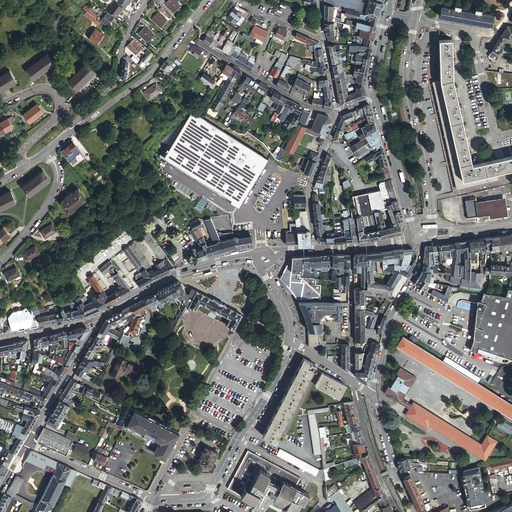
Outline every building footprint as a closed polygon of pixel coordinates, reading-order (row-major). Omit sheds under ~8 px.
[(118,3),(115,1),(114,0),(106,10),(115,16),(122,6),(118,3)] [(168,0),(165,4),(168,7),(167,7),(173,12),(175,10),(177,11),(179,9),(177,7),(180,5),(176,1),(177,0),(168,0)] [(325,0),(325,4),(334,6),(343,8),(343,4),(366,9),(367,7),(337,1),(336,0),(325,0)] [(130,12),(133,8),(127,4),(125,6),(124,8),(130,12)] [(325,4),(324,4),(325,19),(331,20),(334,6),(325,4)] [(343,8),(344,8),(347,8),(355,10),(355,11),(356,12),(361,13),(364,14),(365,14),(366,9),(343,4),(343,8)] [(365,14),(368,15),(378,18),(381,8),(367,4),(367,7),(366,9),(365,14)] [(491,25),(492,15),(441,5),(439,15),(453,18),(476,22),(491,25)] [(235,24),(243,15),(236,8),(227,17),(235,24)] [(355,10),(347,8),(346,15),(355,17),(356,12),(355,11),(355,10)] [(97,15),(91,10),(89,13),(95,18),(97,15)] [(89,13),(86,12),(84,15),(98,25),(101,22),(95,18),(89,13)] [(113,16),(106,12),(100,20),(107,25),(113,16)] [(160,27),(166,19),(161,14),(160,14),(158,12),(151,19),(154,22),(160,27)] [(368,29),(375,31),(378,18),(368,15),(367,19),(367,20),(371,20),(369,25),(368,29)] [(499,37),(503,40),(511,42),(511,26),(506,25),(499,37)] [(231,27),(229,26),(229,27),(222,36),(224,38),(230,28),(231,27)] [(287,31),(278,26),(274,35),(283,39),(287,31)] [(99,42),(104,35),(95,27),(90,34),(89,33),(87,36),(95,43),(97,41),(99,42)] [(146,42),(153,34),(147,29),(144,27),(138,34),(141,36),(140,37),(146,42)] [(365,37),(373,39),(375,31),(368,29),(361,28),(360,32),(366,33),(365,37)] [(214,36),(214,35),(207,31),(206,33),(205,35),(206,36),(212,39),(214,36)] [(206,36),(202,41),(208,45),(212,39),(206,36)] [(212,39),(208,45),(213,49),(220,40),(217,38),(214,36),(212,39)] [(359,36),(359,45),(372,46),(373,39),(365,37),(359,36)] [(498,49),(503,40),(499,37),(496,41),(493,46),(498,49)] [(511,153),(500,156),(489,158),(479,160),(469,163),(467,152),(463,135),(459,118),(455,99),(451,77),(450,67),(450,49),(450,38),(437,38),(438,79),(432,81),(454,185),(493,177),(492,170),(502,168),(504,168),(511,165),(511,153)] [(80,39),(77,42),(89,55),(92,52),(80,39)] [(142,47),(133,39),(126,46),(129,49),(135,55),(142,47)] [(309,43),(309,45),(313,45),(314,50),(315,54),(316,61),(302,58),(301,62),(311,65),(312,66),(325,64),(321,44),(318,42),(313,39),(313,42),(310,42),(309,43)] [(194,42),(191,40),(185,49),(189,51),(190,49),(193,44),(194,42)] [(220,40),(213,49),(219,52),(221,49),(225,43),(222,41),(220,40)] [(201,49),(193,44),(190,49),(199,53),(201,49)] [(359,45),(357,45),(356,50),(359,50),(359,51),(364,52),(364,54),(360,53),(360,54),(359,54),(355,54),(355,58),(369,59),(372,46),(359,45)] [(498,49),(493,46),(491,49),(490,52),(495,55),(498,49)] [(205,51),(201,49),(199,53),(197,56),(201,58),(204,54),(206,55),(207,52),(205,51)] [(228,53),(226,55),(234,60),(237,55),(232,52),(229,50),(228,53)] [(141,69),(152,55),(147,51),(145,53),(147,55),(144,59),(143,58),(138,65),(139,66),(141,69)] [(239,53),(237,55),(244,59),(247,55),(240,51),(239,53)] [(287,55),(281,52),(278,58),(279,58),(277,61),(282,64),(283,63),(288,55),(287,55)] [(54,63),(47,54),(26,69),(33,79),(54,63)] [(237,55),(234,60),(250,70),(253,65),(244,59),(237,55)] [(290,55),(286,64),(288,65),(292,59),(298,62),(300,58),(290,55)] [(369,59),(355,58),(355,59),(355,62),(357,62),(363,63),(362,66),(368,67),(369,59)] [(288,65),(289,66),(295,69),(298,62),(292,59),(288,65)] [(164,60),(160,66),(166,70),(170,64),(164,60)] [(86,63),(68,80),(76,88),(94,71),(86,63)] [(231,71),(232,68),(226,64),(222,71),(227,74),(228,75),(229,74),(231,71)] [(318,73),(326,71),(325,64),(312,66),(311,65),(311,70),(312,71),(314,71),(319,71),(318,73)] [(234,65),(232,68),(231,71),(238,75),(239,71),(241,69),(234,65)] [(160,66),(157,71),(162,75),(166,70),(160,66)] [(276,76),(280,69),(274,66),(270,73),(276,76)] [(485,70),(488,84),(494,83),(494,71),(485,70)] [(0,90),(16,81),(9,71),(0,76),(0,90)] [(209,86),(211,88),(212,88),(217,81),(203,72),(200,76),(204,80),(207,81),(211,84),(209,86)] [(302,76),(303,74),(299,72),(298,75),(311,82),(312,80),(302,76)] [(355,81),(359,82),(365,82),(366,74),(353,73),(353,76),(355,76),(355,81)] [(250,78),(245,75),(243,79),(241,83),(244,85),(245,85),(250,78)] [(293,87),(307,94),(310,85),(311,85),(297,77),(293,87)] [(249,88),(254,80),(250,78),(245,85),(244,88),(248,90),(249,88)] [(288,84),(278,79),(275,85),(284,90),(288,84)] [(258,83),(254,80),(249,88),(253,91),(256,86),(258,83)] [(226,81),(222,87),(228,91),(232,85),(226,81)] [(266,92),(269,87),(259,81),(258,83),(256,86),(266,92)] [(143,92),(149,99),(161,90),(156,82),(143,92)] [(228,91),(222,87),(219,93),(225,96),(228,91)] [(356,91),(360,99),(368,96),(365,88),(357,91),(356,91)] [(280,94),(274,90),(269,97),(276,102),(280,94)] [(330,92),(324,92),(325,96),(325,98),(325,100),(325,101),(323,107),(331,108),(333,107),(330,92)] [(283,104),(286,98),(280,94),(276,102),(278,103),(275,109),(280,111),(283,104)] [(351,103),(348,95),(347,94),(344,95),(344,96),(339,97),(340,105),(342,107),(351,103)] [(242,107),(243,107),(248,100),(244,97),(241,101),(239,105),(242,107)] [(292,101),(286,98),(283,104),(287,106),(290,108),(292,101)] [(313,98),(312,104),(312,105),(323,107),(324,100),(316,99),(313,98)] [(220,104),(215,101),(210,107),(216,111),(220,105),(220,104)] [(298,104),(292,101),(290,108),(293,110),(295,111),(298,104)] [(37,103),(30,109),(33,112),(36,116),(36,117),(43,111),(37,103)] [(297,118),(302,108),(302,107),(298,104),(295,111),(297,112),(294,117),(297,118)] [(290,108),(287,106),(280,118),(283,120),(288,113),(287,112),(290,108)] [(251,121),(253,117),(245,112),(240,109),(237,107),(233,113),(235,114),(245,120),(250,124),(252,122),(251,121)] [(30,109),(23,114),(29,122),(36,117),(36,116),(33,112),(30,109)] [(310,111),(304,109),(298,124),(305,126),(310,111)] [(180,170),(238,206),(268,159),(192,112),(166,154),(163,160),(180,170)] [(343,116),(342,117),(345,121),(346,121),(354,118),(351,112),(343,116)] [(374,120),(372,112),(366,114),(366,116),(367,117),(368,122),(374,120)] [(320,132),(322,133),(327,135),(332,121),(330,117),(318,113),(311,129),(320,132)] [(298,119),(297,118),(294,117),(294,116),(291,122),(286,119),(283,126),(282,125),(277,133),(283,136),(286,131),(290,134),(296,123),(298,119)] [(368,122),(367,117),(353,124),(354,125),(356,129),(361,127),(365,124),(365,123),(368,122)] [(0,122),(5,131),(12,126),(7,118),(0,122)] [(377,128),(374,120),(368,122),(365,123),(365,124),(361,127),(362,130),(363,131),(361,132),(362,133),(359,135),(359,136),(361,138),(377,128)] [(305,126),(298,124),(297,124),(291,137),(284,150),(294,153),(304,131),(306,127),(305,126)] [(320,132),(311,129),(309,128),(308,132),(319,136),(320,132)] [(350,146),(356,156),(380,140),(377,128),(361,138),(350,145),(350,146)] [(337,129),(333,138),(338,138),(342,137),(343,131),(337,129)] [(354,130),(351,132),(347,134),(350,138),(354,136),(355,138),(359,136),(359,135),(362,133),(361,132),(357,134),(355,130),(354,130)] [(287,139),(281,149),(284,150),(291,137),(288,136),(287,139)] [(325,139),(322,138),(315,152),(319,154),(325,139)] [(358,158),(370,150),(381,144),(380,140),(356,156),(358,158)] [(73,142),(69,144),(67,146),(64,148),(65,150),(67,153),(73,148),(76,146),(73,142)] [(371,152),(382,146),(381,144),(370,150),(371,152)] [(387,165),(382,148),(373,153),(375,158),(378,156),(379,158),(378,158),(381,167),(387,165)] [(71,159),(74,163),(77,160),(78,161),(84,156),(80,151),(71,159)] [(375,158),(373,153),(365,158),(367,162),(375,158)] [(331,163),(325,157),(323,164),(331,167),(331,163)] [(310,174),(316,161),(308,159),(306,163),(303,171),(310,174)] [(331,167),(323,164),(315,182),(319,182),(323,182),(331,182),(330,174),(331,167)] [(381,167),(383,174),(389,173),(387,165),(381,167)] [(50,179),(42,170),(22,186),(29,195),(50,179)] [(347,179),(342,181),(344,188),(351,187),(350,184),(347,179)] [(393,186),(391,179),(384,181),(386,188),(389,187),(393,186)] [(85,197),(77,187),(70,194),(68,196),(60,202),(68,211),(85,197)] [(387,208),(388,208),(385,200),(383,200),(381,193),(381,192),(380,190),(368,192),(369,194),(369,196),(372,207),(373,212),(380,210),(387,208)] [(0,207),(15,201),(10,191),(0,195),(0,207)] [(390,199),(390,201),(393,200),(397,199),(394,191),(392,192),(392,194),(391,194),(389,195),(390,199)] [(366,231),(368,239),(380,237),(373,212),(372,207),(369,196),(369,194),(368,192),(352,196),(354,208),(355,216),(360,216),(361,215),(362,217),(365,228),(366,231)] [(320,213),(320,212),(317,193),(312,193),(313,209),(314,214),(320,213)] [(306,204),(305,194),(293,195),(294,206),(306,204)] [(478,215),(476,201),(476,197),(465,199),(468,216),(478,215)] [(506,197),(476,201),(478,215),(485,214),(489,213),(489,215),(490,218),(508,215),(508,212),(507,206),(506,202),(506,198),(506,197)] [(396,218),(394,212),(392,204),(390,201),(390,199),(385,200),(388,208),(388,211),(389,216),(389,215),(391,222),(392,224),(391,224),(393,233),(400,232),(398,224),(396,218)] [(392,204),(394,212),(400,209),(398,202),(394,203),(392,204)] [(352,241),(359,240),(355,216),(354,208),(347,209),(348,214),(348,215),(352,241)] [(177,218),(170,209),(166,212),(173,221),(177,218)] [(380,237),(387,235),(385,229),(384,227),(380,210),(373,212),(380,237)] [(352,241),(348,215),(344,216),(341,216),(343,226),(345,241),(352,241)] [(341,216),(333,217),(334,227),(343,226),(341,216)] [(360,216),(355,216),(359,240),(368,239),(366,231),(364,232),(360,216)] [(217,252),(224,250),(220,240),(217,232),(215,228),(211,217),(204,219),(214,243),(217,252)] [(190,224),(193,229),(208,255),(214,253),(211,244),(207,246),(205,243),(206,242),(198,228),(203,226),(199,219),(196,220),(190,224)] [(56,230),(51,223),(40,230),(44,237),(56,230)] [(393,233),(391,224),(390,225),(390,223),(388,223),(388,225),(386,225),(386,226),(387,228),(385,229),(387,235),(388,235),(393,233)] [(286,244),(297,243),(296,232),(296,225),(296,224),(289,224),(290,231),(285,231),(285,233),(285,236),(285,237),(286,244)] [(297,243),(309,243),(309,230),(309,228),(302,228),(302,230),(298,230),(298,225),(296,225),(296,232),(297,243)] [(343,226),(334,227),(335,232),(335,242),(345,241),(343,226)] [(0,237),(2,240),(9,235),(3,227),(0,229),(0,237)] [(199,259),(208,255),(193,229),(190,230),(196,240),(195,241),(198,245),(196,247),(191,240),(188,243),(198,258),(199,259)] [(158,245),(147,230),(142,234),(152,250),(153,249),(158,245)] [(220,240),(224,250),(232,248),(234,248),(233,237),(233,234),(233,233),(233,232),(224,232),(220,233),(220,231),(217,232),(220,240)] [(333,242),(335,242),(335,232),(329,233),(327,233),(327,235),(326,236),(326,243),(333,242)] [(233,234),(233,237),(234,248),(241,246),(249,245),(251,245),(250,238),(250,235),(249,235),(249,233),(233,234)] [(469,251),(480,249),(479,238),(468,240),(469,251)] [(162,274),(175,268),(167,257),(161,261),(155,264),(158,268),(153,271),(148,260),(134,241),(129,246),(145,268),(152,279),(162,274)] [(464,251),(463,241),(454,242),(456,255),(459,256),(459,251),(464,251)] [(39,252),(35,245),(23,252),(27,259),(39,252)] [(145,268),(129,246),(124,250),(136,267),(135,267),(139,272),(141,271),(145,268)] [(435,264),(432,246),(425,247),(423,265),(435,264)] [(402,273),(407,276),(410,272),(406,270),(400,269),(401,264),(400,264),(404,253),(403,248),(403,247),(392,248),(394,269),(398,269),(400,271),(399,272),(402,273)] [(406,270),(410,272),(416,263),(416,260),(414,259),(411,265),(408,263),(411,259),(412,253),(413,252),(413,251),(413,247),(403,248),(404,253),(400,264),(401,264),(400,269),(406,270)] [(392,248),(382,250),(383,268),(387,268),(386,270),(395,271),(394,269),(392,248)] [(367,270),(367,250),(355,251),(354,253),(354,272),(361,272),(361,288),(367,288),(367,270)] [(375,250),(367,250),(367,270),(373,270),(373,264),(372,259),(376,259),(375,250)] [(320,269),(320,253),(309,254),(309,267),(308,270),(311,270),(311,276),(313,276),(315,277),(315,278),(315,279),(320,279),(320,273),(320,269)] [(309,267),(309,254),(303,255),(302,277),(315,278),(315,277),(313,276),(311,276),(311,270),(308,270),(309,267)] [(290,289),(296,297),(299,283),(300,282),(300,277),(290,276),(293,255),(292,256),(279,279),(282,280),(286,284),(290,289)] [(302,277),(303,255),(293,255),(290,276),(300,277),(302,277)] [(461,278),(464,278),(465,265),(458,265),(459,256),(456,255),(451,255),(451,257),(450,269),(449,274),(450,275),(461,278)] [(469,271),(476,271),(479,271),(480,268),(480,261),(474,260),(469,260),(469,271)] [(114,265),(113,265),(110,261),(105,264),(109,270),(120,285),(126,293),(131,291),(125,282),(121,276),(114,265)] [(104,274),(109,270),(105,264),(100,269),(104,274)] [(343,271),(343,267),(337,267),(337,265),(336,265),(335,267),(335,269),(334,280),(334,288),(341,288),(343,288),(343,284),(343,274),(343,272),(343,271)] [(19,274),(16,267),(4,273),(7,280),(19,274)] [(146,283),(152,279),(145,268),(141,271),(142,273),(141,274),(140,273),(136,276),(138,279),(136,280),(137,281),(136,281),(139,286),(142,285),(146,283)] [(374,282),(374,288),(379,289),(383,290),(389,294),(394,296),(395,297),(407,276),(402,273),(399,272),(397,271),(395,271),(392,274),(390,279),(387,284),(374,282)] [(126,293),(120,285),(118,286),(120,289),(117,290),(114,292),(111,293),(110,292),(106,295),(93,274),(89,277),(88,278),(98,292),(99,295),(106,305),(117,298),(126,293)] [(449,281),(459,284),(461,278),(450,275),(449,281)] [(315,279),(315,278),(302,277),(300,277),(300,282),(299,283),(296,297),(296,298),(320,299),(320,298),(320,284),(315,284),(315,279)] [(430,281),(417,278),(413,285),(423,290),(426,291),(428,287),(429,284),(430,281)] [(478,281),(475,281),(469,280),(464,278),(461,278),(459,284),(481,288),(482,280),(479,279),(478,281)] [(193,298),(187,296),(186,295),(181,283),(178,281),(174,283),(180,293),(181,295),(182,297),(185,303),(187,308),(189,305),(193,298)] [(180,293),(174,283),(168,286),(174,296),(177,294),(180,293)] [(447,299),(452,286),(448,285),(444,294),(430,288),(428,287),(426,291),(447,299)] [(168,286),(163,288),(168,299),(170,302),(174,300),(174,302),(176,301),(175,299),(174,296),(168,286)] [(193,298),(197,290),(192,287),(187,296),(193,298)] [(163,288),(157,291),(162,302),(168,299),(163,288)] [(234,328),(241,313),(219,302),(197,290),(193,298),(189,305),(194,308),(196,309),(198,306),(200,301),(204,303),(210,306),(209,307),(212,308),(215,310),(218,312),(221,313),(221,312),(227,315),(231,317),(228,322),(227,324),(229,325),(229,326),(230,326),(231,327),(234,328)] [(426,291),(423,290),(446,302),(447,299),(426,291)] [(162,302),(157,291),(144,298),(148,306),(148,307),(157,303),(158,306),(159,308),(163,306),(162,302)] [(364,292),(354,292),(354,301),(364,301),(364,296),(364,293),(364,292)] [(511,295),(504,294),(488,292),(483,292),(481,299),(480,301),(486,303),(477,329),(470,350),(496,358),(497,354),(511,358),(511,295)] [(92,298),(94,300),(99,308),(106,305),(99,295),(97,296),(96,295),(92,298)] [(84,304),(81,306),(85,314),(90,312),(96,309),(99,308),(94,300),(91,301),(88,302),(84,304)] [(140,300),(129,306),(132,312),(131,313),(133,316),(129,326),(127,331),(128,331),(131,332),(135,334),(142,316),(142,315),(146,313),(143,308),(140,300)] [(486,303),(480,301),(477,300),(474,328),(477,329),(486,303)] [(305,321),(308,331),(322,330),(322,319),(342,319),(341,302),(330,302),(324,302),(319,302),(300,302),(298,302),(300,306),(303,311),(304,315),(304,316),(305,321)] [(74,309),(77,316),(85,314),(81,306),(78,306),(74,308),(74,309)] [(132,312),(129,306),(121,310),(125,317),(126,319),(130,317),(133,316),(131,313),(132,312)] [(63,319),(77,316),(74,309),(63,311),(61,312),(63,319)] [(373,317),(376,319),(378,314),(375,313),(364,310),(364,314),(373,317)] [(55,321),(63,319),(61,312),(55,313),(54,313),(55,321)] [(118,312),(113,315),(118,322),(122,320),(118,312)] [(354,314),(355,322),(364,322),(364,314),(354,314)] [(113,315),(106,319),(114,324),(118,322),(113,315)] [(387,317),(383,316),(378,330),(383,332),(387,317)] [(171,329),(173,335),(180,322),(177,317),(172,326),(171,329)] [(441,325),(428,318),(426,321),(440,328),(441,325)] [(100,330),(107,334),(109,335),(111,336),(114,329),(112,328),(114,324),(106,319),(104,322),(100,330)] [(16,330),(23,328),(21,320),(14,321),(16,330)] [(86,327),(67,331),(69,337),(75,335),(75,336),(77,335),(77,337),(78,337),(84,339),(89,329),(86,327)] [(364,327),(355,327),(355,340),(364,340),(364,327)] [(117,339),(120,341),(121,337),(124,330),(122,329),(121,328),(119,331),(116,339),(117,339)] [(111,336),(116,339),(119,331),(114,329),(111,336)] [(107,334),(100,330),(98,332),(97,335),(104,339),(105,337),(107,334)] [(322,346),(322,330),(308,331),(309,346),(322,346)] [(67,331),(57,333),(58,339),(61,339),(62,346),(67,345),(66,337),(69,337),(67,331)] [(57,333),(50,335),(51,342),(54,342),(58,341),(58,339),(57,333)] [(50,335),(39,337),(41,345),(48,343),(51,342),(50,335)] [(409,340),(402,336),(396,346),(447,378),(511,417),(511,403),(492,391),(477,382),(480,378),(454,362),(452,366),(417,344),(419,340),(411,335),(409,340)] [(23,341),(12,343),(14,350),(15,350),(21,349),(23,341)] [(50,350),(53,350),(56,351),(56,349),(59,342),(58,341),(54,342),(51,342),(50,350)] [(92,343),(91,346),(96,348),(100,350),(103,344),(99,343),(93,341),(92,343)] [(370,349),(378,351),(379,344),(372,342),(370,346),(370,349)] [(14,350),(12,343),(5,345),(7,353),(8,353),(13,352),(14,352),(14,350)] [(68,349),(70,350),(76,353),(79,346),(69,344),(68,349)] [(88,350),(85,356),(90,358),(91,357),(95,350),(96,348),(91,346),(88,350)] [(109,354),(113,356),(116,349),(114,348),(110,347),(108,353),(109,354)] [(76,353),(70,350),(66,357),(72,359),(74,356),(76,353)] [(37,362),(40,355),(36,354),(34,353),(33,356),(31,360),(33,361),(37,362)] [(372,369),(376,356),(367,354),(366,360),(365,367),(372,369)] [(83,359),(82,362),(89,366),(90,366),(92,362),(94,360),(93,359),(90,358),(85,356),(83,359)] [(63,363),(69,366),(70,363),(72,359),(66,357),(64,360),(63,363)] [(127,361),(120,357),(112,372),(119,376),(122,369),(135,376),(139,368),(126,361),(127,361)] [(315,365),(303,358),(266,429),(262,435),(275,442),(315,365)] [(80,364),(79,366),(87,370),(90,372),(93,367),(90,366),(89,366),(82,362),(81,361),(80,364)] [(68,368),(69,366),(63,363),(62,366),(60,368),(60,369),(64,372),(68,368)] [(77,369),(75,372),(83,377),(87,370),(79,366),(77,369)] [(55,371),(62,376),(63,374),(64,372),(60,369),(60,368),(57,367),(56,369),(55,371)] [(361,370),(355,370),(355,375),(357,377),(366,384),(369,383),(372,369),(365,367),(364,370),(361,370)] [(413,401),(411,404),(402,398),(416,377),(400,368),(384,393),(400,402),(409,408),(405,414),(427,428),(429,425),(484,460),(497,441),(487,434),(481,444),(413,401)] [(50,374),(59,381),(61,378),(62,376),(55,371),(52,370),(50,374)] [(87,370),(83,377),(90,381),(92,377),(88,374),(90,372),(87,370)] [(346,385),(322,373),(315,386),(339,398),(346,385)] [(47,380),(50,382),(56,385),(58,382),(59,381),(50,374),(49,376),(47,380)] [(95,384),(100,387),(104,379),(99,377),(96,382),(95,384)] [(65,387),(72,391),(76,385),(79,386),(80,383),(72,379),(71,378),(70,380),(65,387)] [(7,384),(7,383),(5,389),(4,391),(12,394),(14,386),(11,385),(7,384)] [(55,387),(49,384),(43,393),(43,395),(48,398),(53,390),(55,387)] [(81,393),(85,394),(86,392),(91,395),(93,390),(85,386),(81,393)] [(62,393),(68,397),(71,399),(74,395),(73,395),(74,393),(72,392),(65,388),(63,391),(62,393)] [(59,398),(60,399),(65,402),(68,397),(62,393),(60,395),(59,398)] [(41,395),(39,402),(44,404),(46,401),(48,398),(43,395),(42,396),(41,395)] [(56,406),(52,413),(61,418),(70,404),(65,402),(60,399),(56,406)] [(345,411),(355,409),(355,408),(353,402),(343,403),(345,411)] [(39,413),(40,411),(25,406),(23,413),(37,418),(39,413)] [(130,417),(134,409),(128,406),(122,417),(129,420),(130,417)] [(329,412),(329,408),(308,412),(309,416),(310,416),(316,415),(317,415),(329,412)] [(154,453),(165,458),(166,456),(179,432),(134,409),(130,417),(129,420),(124,429),(145,440),(150,443),(157,447),(154,453)] [(34,422),(37,418),(23,413),(22,416),(24,417),(24,418),(30,420),(29,422),(33,424),(34,422)] [(61,418),(52,413),(50,416),(46,423),(56,428),(57,426),(61,418)] [(118,426),(124,429),(129,420),(122,417),(119,415),(115,422),(119,424),(118,426)] [(318,425),(317,415),(316,415),(310,416),(314,455),(321,454),(321,453),(321,452),(319,439),(318,429),(318,425)] [(511,431),(511,427),(495,418),(492,425),(511,434),(511,431)] [(1,430),(9,433),(11,433),(15,424),(4,420),(1,430)] [(19,423),(18,423),(13,434),(14,434),(16,435),(22,425),(21,424),(19,423)] [(347,433),(351,432),(360,429),(358,423),(349,425),(345,425),(347,433)] [(28,432),(30,429),(26,427),(22,425),(16,435),(23,440),(25,437),(28,432)] [(44,445),(51,431),(44,428),(40,434),(37,439),(37,442),(44,445)] [(351,432),(354,444),(363,442),(365,441),(361,429),(360,429),(351,432)] [(509,437),(495,429),(493,432),(508,439),(509,437)] [(44,445),(64,454),(71,440),(51,431),(44,445)] [(21,443),(23,440),(16,435),(14,434),(12,438),(16,440),(16,441),(21,444),(21,443)] [(507,441),(493,434),(491,436),(506,444),(507,441)] [(64,454),(66,454),(68,449),(71,443),(72,440),(71,440),(64,454)] [(145,440),(141,447),(147,450),(150,443),(145,440)] [(9,449),(14,452),(16,453),(17,450),(21,444),(16,441),(13,447),(11,448),(10,448),(9,449)] [(363,442),(354,444),(352,444),(356,457),(361,455),(366,453),(363,442)] [(76,443),(76,445),(73,451),(84,456),(88,447),(82,444),(82,445),(76,443)] [(443,445),(441,451),(455,457),(458,451),(443,445)] [(210,468),(218,453),(210,448),(207,446),(207,447),(206,446),(201,457),(202,458),(200,462),(210,468)] [(13,456),(13,454),(3,448),(1,453),(11,458),(13,456)] [(325,480),(324,470),(319,470),(280,449),(277,455),(325,482),(325,480)] [(253,453),(248,450),(227,488),(233,491),(253,453)] [(57,466),(59,462),(35,452),(32,457),(52,465),(52,464),(57,466)] [(98,462),(102,454),(98,452),(97,452),(93,460),(98,462)] [(321,453),(321,454),(323,468),(329,466),(335,464),(334,461),(326,463),(324,452),(321,453)] [(368,452),(366,453),(361,455),(363,460),(367,470),(374,468),(368,452)] [(11,459),(11,458),(1,453),(0,454),(0,457),(4,460),(9,462),(11,459)] [(304,504),(309,495),(296,487),(295,487),(300,478),(253,453),(233,491),(254,502),(252,506),(261,511),(268,498),(270,495),(274,497),(273,499),(285,506),(283,510),(287,511),(294,511),(300,502),(304,504)] [(107,456),(102,454),(98,462),(103,464),(107,456)] [(361,455),(356,457),(344,461),(345,466),(363,460),(361,455)] [(31,458),(27,456),(23,464),(27,466),(31,458)] [(486,464),(488,470),(508,466),(507,459),(486,464)] [(35,511),(48,511),(70,471),(71,468),(59,462),(57,466),(35,509),(37,509),(36,511),(35,511)] [(399,465),(400,470),(408,469),(410,468),(408,462),(399,465)] [(329,466),(323,468),(324,470),(325,480),(332,478),(329,466)] [(480,466),(460,470),(467,509),(487,505),(480,466)] [(383,490),(374,468),(367,470),(371,479),(375,490),(377,495),(383,490)] [(424,505),(412,478),(410,475),(407,476),(403,478),(418,509),(424,505)] [(16,476),(5,493),(10,495),(12,491),(20,478),(16,476)] [(102,493),(108,495),(109,492),(112,487),(107,484),(102,493)] [(327,496),(339,489),(334,484),(326,490),(327,496)] [(377,495),(375,490),(364,499),(366,503),(370,500),(377,495)] [(386,497),(383,490),(377,495),(379,501),(380,502),(386,497)] [(17,499),(24,503),(31,506),(33,502),(12,491),(10,495),(12,497),(17,499)] [(120,496),(127,500),(130,495),(122,491),(120,496)] [(3,498),(0,503),(0,508),(5,511),(6,511),(10,511),(17,499),(12,497),(10,495),(5,493),(3,498)] [(96,507),(101,509),(108,495),(102,493),(96,507)] [(130,495),(127,500),(134,503),(136,498),(130,495)] [(379,501),(377,495),(370,500),(374,505),(379,501)] [(389,503),(386,497),(380,502),(383,508),(389,503)] [(129,511),(135,511),(141,502),(141,500),(136,498),(134,503),(129,511)] [(366,503),(364,499),(356,505),(359,508),(363,505),(366,503)] [(374,505),(370,500),(366,503),(363,505),(366,510),(368,509),(372,506),(374,505)] [(511,511),(511,500),(489,511),(511,511)] [(393,511),(389,503),(383,508),(384,511),(393,511)]
